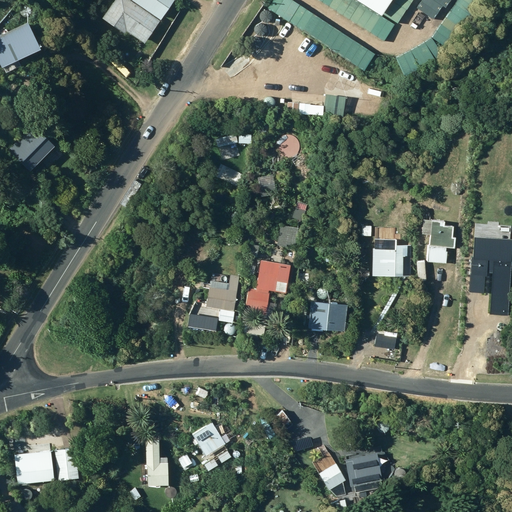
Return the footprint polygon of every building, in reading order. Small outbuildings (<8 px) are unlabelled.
[(352,0),(377,16),(387,0),(352,0)] [(415,0),(393,0),(382,18),(397,28),(415,0)] [(428,25),(444,0),(419,0),(410,13),(428,25)] [(118,17),(111,7),(97,17),(104,27),(118,17)] [(461,22),(473,16),(471,11),(458,18),(461,22)] [(168,17),(160,13),(150,31),(158,36),(168,17)] [(0,63),(3,69),(42,51),(29,23),(0,36),(0,63)] [(158,41),(143,34),(137,45),(151,53),(158,41)] [(444,61),(433,40),(395,59),(405,80),(444,61)] [(136,77),(122,61),(114,68),(127,84),(136,77)] [(400,89),(379,84),(376,97),(397,102),(400,89)] [(312,95),(298,92),(297,97),(300,97),(299,99),(310,101),(312,95)] [(252,100),(223,97),(222,107),(251,110),(252,100)] [(282,101),(262,98),(261,108),(281,110),(282,101)] [(310,103),(309,103),(309,106),(309,117),(320,117),(321,104),(316,104),(310,103)] [(309,106),(289,105),(288,116),(309,117),(309,106)] [(358,111),(339,106),(337,115),(356,120),(358,111)] [(29,176),(54,152),(32,130),(7,155),(29,176)] [(238,144),(234,133),(214,141),(219,152),(238,144)] [(251,133),(238,133),(238,145),(251,146),(251,133)] [(52,202),(32,185),(23,196),(42,214),(52,202)] [(311,206),(297,202),(294,211),(308,215),(311,206)] [(444,224),(422,223),(421,238),(430,238),(430,248),(428,248),(427,266),(447,267),(447,251),(455,252),(455,241),(452,241),(453,230),(444,229),(444,224)] [(43,236),(31,225),(22,235),(34,246),(43,236)] [(370,226),(360,226),(360,237),(370,236),(370,226)] [(293,247),(295,233),(284,231),(281,245),(293,247)] [(408,276),(409,246),(393,245),(393,248),(384,248),(384,240),(372,239),(372,249),(370,249),(369,276),(403,277),(403,276),(408,276)] [(485,318),(511,319),(511,287),(511,245),(467,243),(465,297),(482,298),(483,277),(487,277),(485,318)] [(248,255),(264,256),(265,246),(248,245),(248,255)] [(288,265),(259,261),(254,289),(247,287),(244,308),(264,312),(267,292),(273,292),(275,282),(285,284),(288,265)] [(441,272),(431,272),(431,283),(441,283),(441,272)] [(203,308),(232,313),(237,277),(227,276),(226,284),(207,282),(203,308)] [(311,285),(302,286),(303,295),(311,294),(311,285)] [(306,329),(342,332),(344,305),(308,303),(306,329)] [(233,314),(217,312),(215,321),(232,323),(233,314)] [(207,323),(194,321),(194,329),(207,330),(207,323)] [(396,337),(374,335),(372,347),(395,350),(396,337)] [(277,407),(262,394),(256,400),(271,414),(277,407)] [(288,422),(281,411),(272,417),(281,428),(288,422)] [(260,415),(255,420),(267,430),(271,425),(260,415)] [(208,436),(204,428),(189,435),(197,447),(200,446),(202,450),(205,448),(208,453),(222,446),(214,433),(208,436)] [(142,442),(145,488),(165,486),(164,464),(157,465),(155,441),(142,442)] [(224,447),(215,452),(220,461),(229,455),(224,447)] [(76,479),(74,449),(53,450),(55,480),(76,479)] [(192,458),(188,450),(181,454),(186,462),(192,458)] [(47,452),(12,455),(14,485),(50,481),(47,452)] [(374,455),(342,462),(347,488),(379,481),(374,455)] [(327,491),(343,481),(333,465),(316,475),(327,491)] [(140,497),(134,489),(127,493),(133,502),(140,497)] [(23,511),(15,499),(0,509),(0,511),(23,511)]
